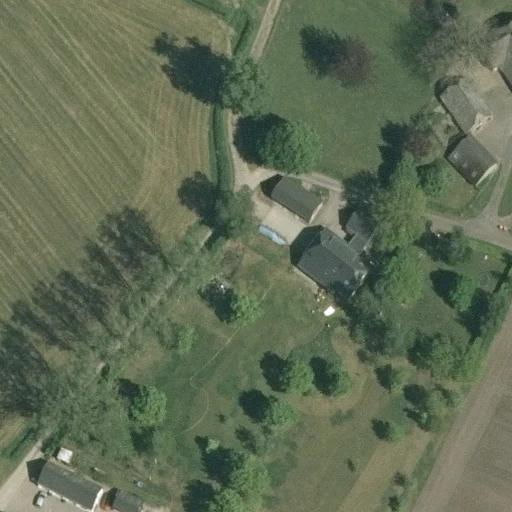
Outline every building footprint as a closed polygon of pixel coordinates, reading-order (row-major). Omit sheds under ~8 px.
[(499,69),(511,89),(511,25),(476,50),(492,74),(499,69)] [(465,81),(439,100),(465,139),(493,120),(465,81)] [(498,168),(470,139),(447,161),(473,189),(498,168)] [(322,205),(284,180),(270,202),(308,225),(322,205)] [(357,258),(366,247),(378,231),(357,215),(345,231),(356,239),(347,250),(326,233),(298,270),(331,296),(333,294),(347,304),(372,272),(358,262),(360,260),(357,258)] [(93,511),(102,494),(79,483),(48,468),(38,489),(83,511),(93,511)] [(111,511),(113,511),(137,511),(141,504),(120,493),(111,511)] [(166,511),(167,505),(151,502),(148,511),(166,511)]
